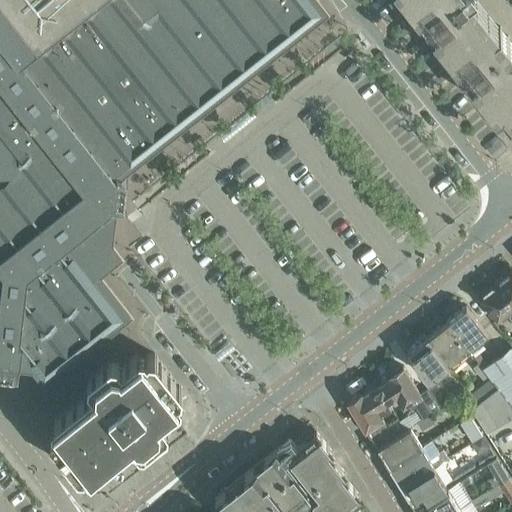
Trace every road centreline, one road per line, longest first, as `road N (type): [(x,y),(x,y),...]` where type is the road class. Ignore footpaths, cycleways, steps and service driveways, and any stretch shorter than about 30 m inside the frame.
road 1 (tertiary): [(302,378),(511,211)]
road 2 (tertiary): [(347,0),(511,209)]
road 3 (tertiary): [(140,511),(302,378)]
road 4 (residential): [(389,511),(302,378)]
